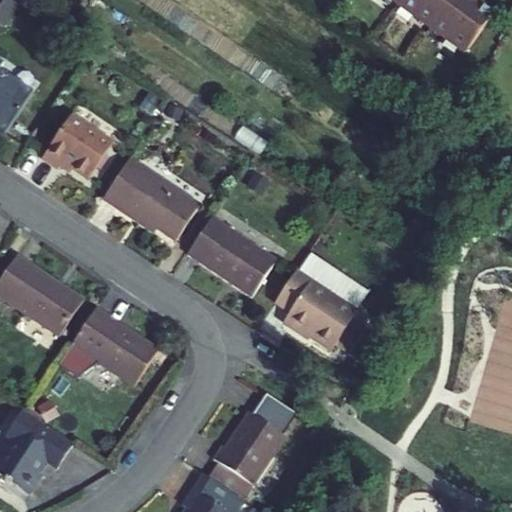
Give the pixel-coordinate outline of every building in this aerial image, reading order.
[(21,3),(16,0),(1,0),(0,2),(0,26),(4,29),(21,3)] [(392,0),(399,4),(431,28),(466,53),(494,14),(481,5),(475,1),(475,0),(392,0)] [(0,131),(4,134),(31,94),(0,73),(0,68),(2,66),(0,64),(0,131)] [(88,181),(112,144),(71,117),(42,160),(57,170),(59,169),(69,176),(72,171),(88,181)] [(130,160),(103,200),(132,219),(154,234),(157,229),(176,242),(199,206),(130,160)] [(212,218),(187,255),(251,298),(276,261),(212,218)] [(308,254),(295,273),(356,313),(369,294),(308,254)] [(17,257),(0,282),(0,297),(59,337),(83,301),(17,257)] [(295,273),(274,304),(289,314),(284,322),(330,352),(334,346),(356,313),(295,273)] [(100,365),(134,387),(158,351),(95,310),(59,364),(81,379),(100,365)] [(356,313),(334,346),(344,353),(366,320),(356,313)] [(252,487),(253,487),(286,439),(282,436),(295,415),(266,396),(253,416),(249,414),(225,449),(222,447),(214,460),(218,464),(252,487)] [(26,413),(22,411),(5,436),(9,438),(1,452),(3,453),(0,457),(0,477),(5,481),(4,482),(9,486),(10,484),(27,496),(40,476),(36,473),(44,461),(57,470),(73,445),(26,413)] [(252,487),(218,464),(210,477),(243,500),(252,487)] [(187,510),(185,511),(237,511),(244,502),(204,475),(183,507),(187,510)]
